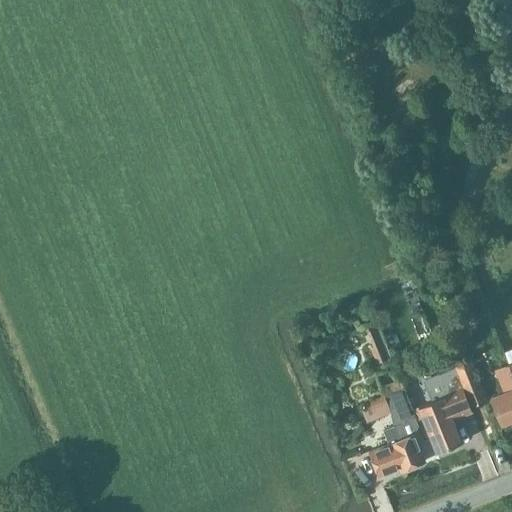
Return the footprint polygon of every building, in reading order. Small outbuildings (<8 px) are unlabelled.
[(412,121),(419,82),(404,80),(397,119),(412,121)] [(483,193),(493,166),(481,162),(471,188),(483,193)] [(372,348),(369,349),(376,364),(387,360),(380,344),(372,348)] [(451,357),(442,361),(446,371),(454,367),(451,357)] [(471,406),(488,399),(473,360),(456,367),(471,406)] [(503,392),(491,398),(501,424),(511,419),(511,371),(509,363),(494,369),(503,392)] [(437,452),(462,442),(453,420),(472,412),(470,406),(455,368),(439,374),(448,395),(435,400),(419,407),(437,452)] [(399,472),(426,461),(416,432),(419,426),(404,388),(384,396),(390,412),(393,428),(385,431),(389,442),(368,450),(378,476),(398,469),(399,472)] [(383,393),(359,403),(367,421),(390,412),(384,396),(383,393)]
